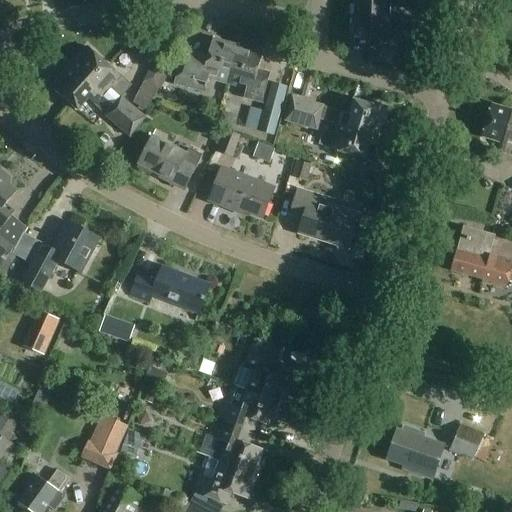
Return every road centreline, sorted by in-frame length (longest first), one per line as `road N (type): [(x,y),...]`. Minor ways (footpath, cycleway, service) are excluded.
road 1 (residential): [(367,292),(228,249),(125,201),(41,144),(0,87)]
road 2 (residential): [(296,511),(367,292)]
road 3 (residential): [(367,292),(442,95)]
road 4 (residential): [(442,95),(310,58),(313,24)]
road 5 (residential): [(0,44),(59,21),(164,0)]
road 6 (track): [(343,368),(493,419)]
road 7 (residential): [(192,0),(313,24)]
